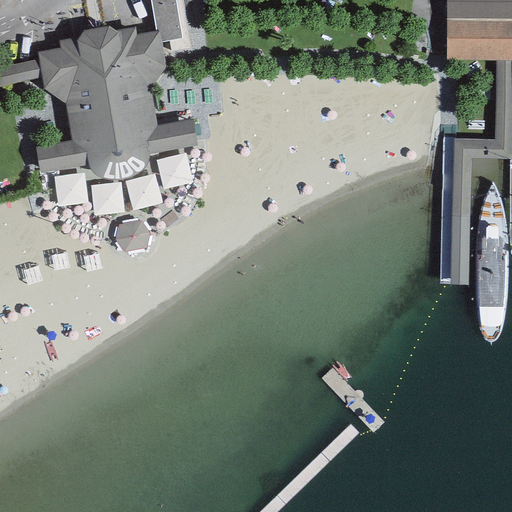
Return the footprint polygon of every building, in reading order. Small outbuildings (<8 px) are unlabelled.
[(149,0),(155,31),(158,31),(160,42),(181,39),(174,0),(149,0)] [(511,0),(445,0),(445,60),(511,60),(511,0)] [(37,53),(38,60),(41,78),(44,90),(64,103),(71,140),(35,146),(40,173),(87,164),(92,172),(97,177),(106,180),(115,180),(126,179),(135,175),(143,169),(147,162),(148,154),(197,145),(193,120),(156,126),(150,93),(165,67),(160,42),(158,31),(155,31),(137,35),(135,28),(117,31),(110,26),(83,31),(78,38),(58,41),(60,49),(37,53)] [(0,88),(41,78),(38,60),(0,68),(0,88)] [(116,219),(120,246),(149,241),(145,215),(116,219)]
